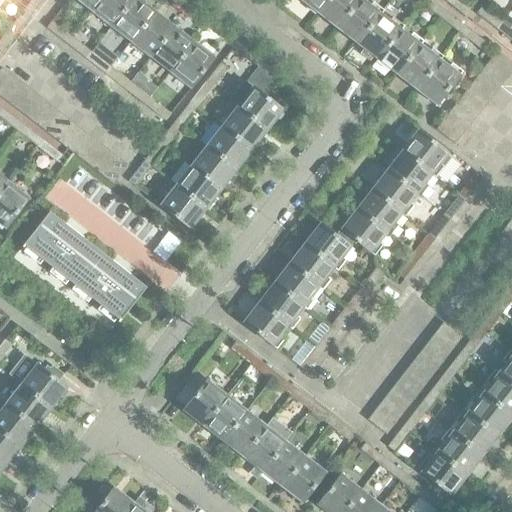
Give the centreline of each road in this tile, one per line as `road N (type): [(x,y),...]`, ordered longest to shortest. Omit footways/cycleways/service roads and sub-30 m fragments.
road 1 (residential): [(111,425),(338,121),(338,90),(252,19)]
road 2 (residential): [(221,511),(111,425)]
